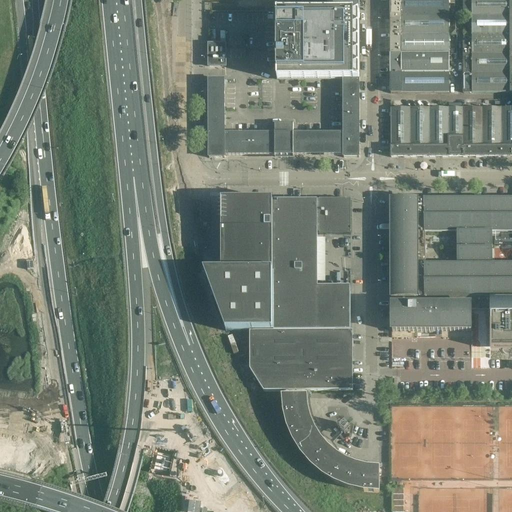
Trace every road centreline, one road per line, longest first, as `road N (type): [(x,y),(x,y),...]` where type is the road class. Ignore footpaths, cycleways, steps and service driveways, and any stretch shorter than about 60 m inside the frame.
road 1 (motorway): [(27,0),(70,373),(105,511)]
road 2 (motorway): [(308,511),(230,403),(204,350),(181,283),(147,95)]
road 3 (motorway): [(333,511),(164,456),(0,437)]
road 4 (motorway): [(110,511),(136,388),(129,177)]
road 5 (unclassified): [(364,422),(371,394),(372,181)]
road 6 (motorway): [(167,327),(170,265),(147,95)]
road 7 (motorway): [(271,511),(220,446),(167,327)]
road 8 (unclassified): [(190,167),(203,178),(372,181)]
road 9 (unclassified): [(372,181),(372,0)]
road 10 (motorway): [(129,177),(112,0)]
road 11 (motorway): [(60,0),(36,86),(0,160)]
road 12 (unclassified): [(190,167),(186,0)]
road 13 (motorway): [(167,327),(129,177)]
road 14 (unclassified): [(372,181),(511,179)]
